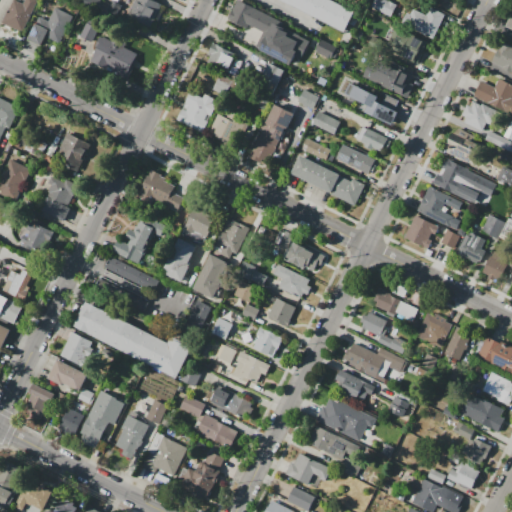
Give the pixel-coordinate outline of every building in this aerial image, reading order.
[(12,0),(17,0),(23,3),(24,0),(37,0),(39,1),(22,35),(1,24),(12,0)] [(81,0),(99,0),(94,13),(79,6),(81,0)] [(134,0),(153,0),(161,4),(149,28),(126,16),(134,0)] [(331,0),(355,12),(345,32),(282,0),(331,0)] [(375,0),(385,0),(388,1),(389,0),(397,4),(391,17),(371,8),(375,0)] [(55,7),(69,14),(74,17),(60,43),(46,35),(38,52),(25,45),(36,23),(45,28),(55,7)] [(413,9),(426,15),(430,8),(442,13),(430,37),(402,23),(407,13),(410,14),(413,9)] [(243,12),(275,27),(266,46),(235,31),(243,12)] [(86,22),(98,28),(89,47),(77,41),(86,22)] [(396,28),(427,42),(417,63),(402,56),(402,55),(387,48),(396,28)] [(100,36),(103,37),(103,36),(138,53),(135,58),(137,59),(128,79),(91,61),(98,47),(95,46),(100,36)] [(511,71),(491,61),(500,43),(503,45),(505,42),(511,45),(511,71)] [(214,43),(236,54),(227,72),(207,63),(210,56),(208,55),(214,43)] [(276,85),(283,69),(268,62),(261,79),(276,85)] [(394,83),(391,89),(390,88),(389,91),(381,88),(381,86),(380,85),(380,84),(379,83),(383,74),(380,72),(383,67),(396,73),(398,68),(399,69),(401,65),(417,72),(414,79),(416,80),(414,84),(412,83),(409,90),(404,88),(405,86),(403,85),(403,87),(394,83)] [(498,79),(511,85),(511,98),(505,113),(473,98),(481,82),(494,88),(498,79)] [(360,87),(379,96),(376,101),(400,113),(393,126),(365,111),(369,105),(355,98),(360,87)] [(312,108),(318,96),(303,89),(297,100),(312,108)] [(190,92),(203,98),(205,94),(215,98),(213,103),(217,105),(203,133),(177,120),(190,92)] [(0,141),(0,98),(17,107),(0,141)] [(501,113),(494,126),(487,122),(482,131),(464,122),(466,117),(462,115),(467,105),(472,107),(474,102),(481,106),(482,104),(501,113)] [(274,103),(295,113),(288,128),(286,127),(269,163),(262,159),(260,163),(249,158),(262,132),(261,131),(274,103)] [(312,125),(319,111),(341,122),(335,135),(312,125)] [(218,114),(232,120),(221,142),(208,136),(218,114)] [(511,142),(502,137),(510,121),(511,122),(511,142)] [(368,128),(389,138),(388,139),(391,140),(388,147),(384,146),(381,152),(374,149),(372,152),(367,149),(368,146),(361,142),(368,128)] [(488,130),(502,137),(511,142),(511,153),(483,140),(488,130)] [(67,133),(93,145),(81,171),(55,158),(67,133)] [(452,134),(484,148),(474,168),(443,153),(452,134)] [(307,138),(332,150),(327,160),(302,148),(307,138)] [(337,159),(343,145),(377,161),(371,176),(337,159)] [(292,173),(300,155),(340,174),(339,176),(351,182),(353,178),(365,184),(355,206),(331,195),(332,192),(292,173)] [(469,196),(448,186),(449,184),(441,179),(445,171),(442,170),(447,159),(485,177),(480,188),(474,186),(469,196)] [(0,180),(10,160),(30,169),(15,202),(0,194),(0,180)] [(511,170),(511,186),(497,179),(503,166),(511,170)] [(69,204),(62,200),(60,203),(70,208),(63,221),(41,210),(48,196),(54,200),(56,197),(48,193),(52,185),(49,183),(52,176),(64,183),(66,179),(79,185),(69,204)] [(185,198),(176,216),(137,197),(146,179),(185,198)] [(429,186),(463,202),(459,211),(445,204),(441,211),(456,218),(456,219),(460,221),(456,229),(449,226),(417,211),(429,186)] [(489,214),(477,208),(483,196),(495,202),(489,214)] [(3,216),(9,202),(20,207),(14,221),(3,216)] [(196,203),(220,214),(208,239),(184,228),(196,203)] [(489,214),(506,222),(498,239),(481,231),(489,214)] [(416,215),(439,226),(435,234),(432,232),(429,239),(432,240),(428,249),(405,238),(416,215)] [(228,220),(250,230),(236,259),(215,249),(228,220)] [(42,253),(41,254),(24,245),(20,243),(24,235),(28,237),(31,232),(27,229),(31,221),(36,223),(53,232),(53,233),(49,241),(48,241),(46,245),(48,246),(44,254),(42,253)] [(156,229),(138,267),(123,260),(131,242),(127,240),(132,230),(136,232),(141,222),(156,229)] [(448,229),(460,235),(457,242),(456,241),(453,248),(441,242),(448,229)] [(466,234),(467,234),(469,231),(478,235),(478,236),(486,240),(482,249),(486,251),(480,264),(457,253),(466,234)] [(293,236),(286,251),(276,247),(284,232),(293,236)] [(197,246),(187,266),(190,267),(185,277),(190,279),(187,284),(162,272),(180,237),(197,246)] [(301,244),(326,256),(321,266),(317,264),(314,270),(298,263),(302,255),(297,253),(301,244)] [(490,256),(491,257),(494,251),(504,256),(502,262),(505,263),(497,279),(494,278),(493,280),(488,277),(489,275),(482,272),(490,256)] [(212,254),(229,263),(218,282),(221,283),(217,290),(221,292),(217,300),(194,288),(212,254)] [(158,279),(110,256),(104,268),(153,291),(158,279)] [(243,261),(255,267),(249,281),(236,275),(243,261)] [(278,264),(310,279),(307,285),(311,287),(307,296),(303,294),(301,298),(277,287),(281,280),(273,276),(278,264)] [(22,270),(27,272),(15,298),(1,291),(11,271),(19,275),(22,270)] [(241,281),(250,285),(243,300),(234,295),(241,281)] [(379,290),(382,292),(384,290),(391,294),(390,296),(419,309),(412,322),(404,318),(405,316),(396,312),(393,317),(385,313),(387,310),(376,305),(378,302),(374,300),(379,290)] [(0,294),(22,306),(13,323),(0,316),(0,294)] [(277,298),(296,307),(286,327),(267,318),(277,298)] [(211,306),(196,299),(182,330),(197,337),(211,306)] [(88,301),(169,343),(173,335),(195,346),(178,379),(75,326),(88,301)] [(247,304),(259,309),(253,321),(242,315),(247,304)] [(369,312),(391,322),(384,335),(393,340),(395,336),(408,342),(403,354),(359,333),(369,312)] [(453,324),(440,351),(415,339),(428,312),(434,315),(435,313),(447,319),(446,321),(453,324)] [(233,324),(225,342),(210,335),(219,316),(234,323),(233,324)] [(244,330),(236,347),(225,342),(233,324),(244,330)] [(261,326),(284,338),(273,359),(253,349),(259,337),(257,335),(261,326)] [(457,327),(471,334),(457,363),(443,356),(457,327)] [(0,328),(9,333),(1,349),(0,348),(0,328)] [(72,332),(92,342),(90,347),(93,348),(84,368),(60,356),(72,332)] [(491,364),(477,358),(486,337),(500,344),(491,364)] [(383,365),(375,380),(355,369),(347,366),(349,362),(345,360),(346,359),(343,357),(347,348),(350,349),(354,342),(377,354),(380,347),(407,361),(400,374),(383,365)] [(501,343),(511,348),(511,374),(491,364),(500,344),(501,343)] [(222,344),(225,346),(225,345),(237,350),(231,364),(216,357),(222,344)] [(241,351),(270,365),(266,375),(262,373),(256,384),(234,373),(239,362),(236,361),(241,351)] [(438,359),(432,370),(422,365),(427,354),(438,359)] [(88,374),(80,390),(64,382),(62,385),(49,378),(58,360),(88,374)] [(408,364),(416,368),(413,374),(405,370),(408,364)] [(450,378),(455,366),(463,370),(457,381),(450,378)] [(201,374),(194,389),(180,383),(187,367),(201,374)] [(339,371),(375,388),(370,398),(366,396),(363,402),(340,391),(343,384),(334,380),(339,371)] [(492,371),(511,380),(511,405),(511,407),(481,392),(492,371)] [(35,384),(55,394),(51,401),(53,402),(50,408),(46,406),(41,417),(29,411),(32,405),(27,403),(32,394),(30,393),(35,384)] [(83,388),(95,393),(93,396),(95,397),(91,405),(78,398),(83,388)] [(218,388),(228,393),(230,390),(238,394),(237,395),(253,403),(251,407),(254,408),(250,417),(246,415),(244,419),(211,403),(218,388)] [(125,403),(101,452),(77,440),(102,390),(117,398),(117,399),(125,403)] [(60,393),(68,397),(62,408),(54,404),(60,393)] [(471,393),(508,411),(498,432),(461,414),(471,393)] [(186,394),(206,405),(200,417),(180,407),(186,394)] [(409,403),(402,417),(387,409),(394,396),(409,403)] [(330,397),(371,416),(359,441),(316,420),(323,406),(325,407),(330,397)] [(155,400),(168,406),(160,424),(146,418),(155,400)] [(443,412),(446,405),(458,411),(455,418),(443,412)] [(69,408),(85,416),(74,438),(58,430),(69,408)] [(206,414),(218,420),(218,421),(237,431),(229,447),(211,438),(210,440),(196,433),(206,414)] [(150,425),(139,448),(137,447),(131,459),(113,451),(123,429),(122,429),(128,415),(150,425)] [(315,426),(360,448),(354,459),(310,438),(315,426)] [(473,435),(470,440),(458,434),(461,429),(473,435)] [(187,448),(174,476),(158,468),(156,472),(142,465),(158,432),(164,435),(163,437),(187,448)] [(474,438),(490,446),(480,466),(464,459),(474,438)] [(390,457),(382,453),(386,444),(394,447),(390,457)] [(211,451),(224,457),(218,470),(222,472),(218,481),(216,481),(207,499),(191,491),(197,480),(194,478),(200,466),(204,467),(211,451)] [(298,454),(328,468),(322,478),(317,476),(310,489),(287,478),(298,454)] [(344,458),(362,466),(356,479),(338,471),(344,458)] [(10,487),(0,482),(0,462),(1,460),(19,469),(10,487)] [(479,470),(461,461),(457,470),(450,468),(446,477),(471,489),(479,470)] [(427,477),(431,468),(446,475),(442,484),(427,477)] [(424,479),(468,500),(462,511),(450,511),(437,506),(434,511),(413,502),(424,479)] [(21,511),(13,508),(26,480),(34,484),(52,492),(43,511),(25,502),(21,511)] [(0,487),(12,492),(5,507),(0,504),(0,487)] [(292,488),(316,499),(310,511),(286,500),(292,488)] [(77,506),(74,511),(53,511),(60,498),(77,506)] [(267,511),(272,502),(293,511),(267,511)]
